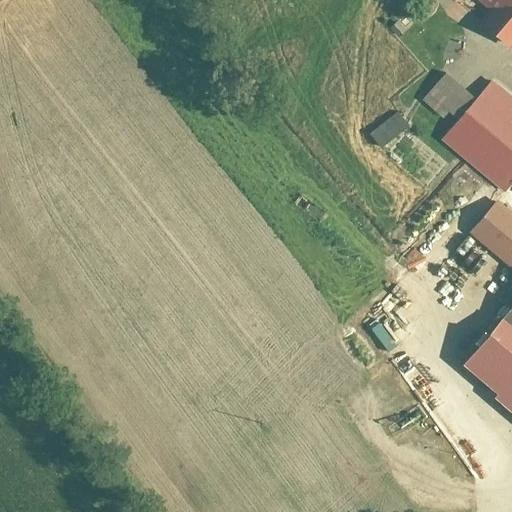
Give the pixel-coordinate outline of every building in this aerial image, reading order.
[(511,0),(476,0),(489,11),(479,23),(511,48),(511,0)] [(511,267),(511,99),(492,83),(450,134),(444,142),(502,191),(469,231),(511,267)] [(368,143),(397,121),(384,103),(354,124),(368,143)] [(511,303),(499,319),(511,329),(511,303)] [(511,329),(499,319),(460,365),(496,396),(492,400),(511,417),(511,329)]
